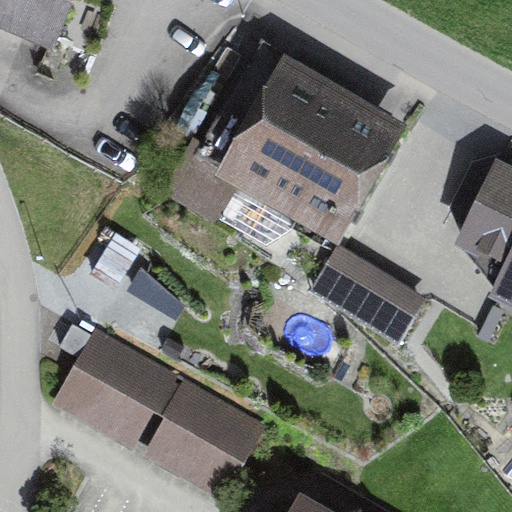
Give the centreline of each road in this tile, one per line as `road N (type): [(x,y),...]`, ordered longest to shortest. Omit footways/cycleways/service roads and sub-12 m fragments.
road 1 (residential): [(0,235),(16,285),(7,511)]
road 2 (tertiary): [(511,107),(319,0)]
